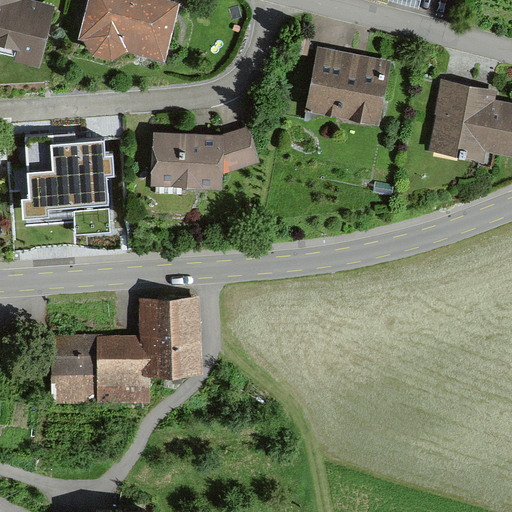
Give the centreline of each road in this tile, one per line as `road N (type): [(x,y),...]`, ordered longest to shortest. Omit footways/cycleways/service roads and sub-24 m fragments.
road 1 (tertiary): [(0,284),(364,253),(511,207)]
road 2 (residential): [(0,110),(223,89),(256,58),(272,0)]
road 3 (residential): [(511,55),(315,0)]
